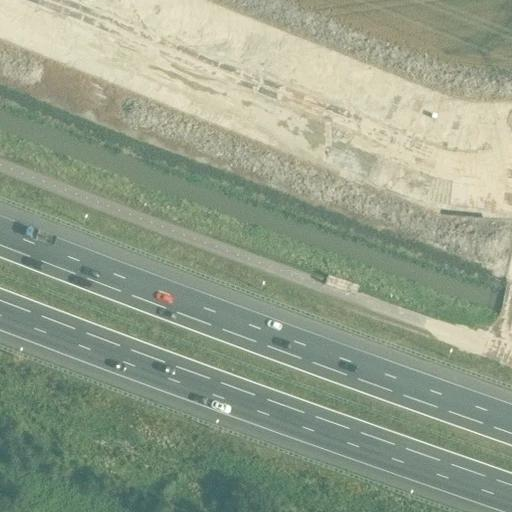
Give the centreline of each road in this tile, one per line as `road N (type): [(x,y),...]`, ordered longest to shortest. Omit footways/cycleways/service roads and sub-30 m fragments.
road 1 (motorway): [(511,419),(0,231)]
road 2 (motorway): [(0,317),(511,501)]
